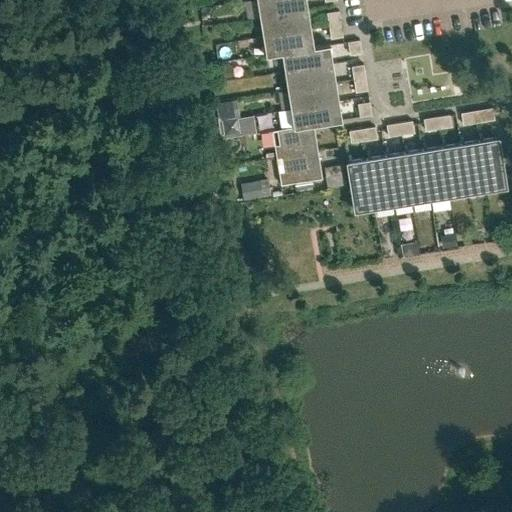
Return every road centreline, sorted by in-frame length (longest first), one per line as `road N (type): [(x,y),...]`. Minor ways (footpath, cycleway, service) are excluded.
road 1 (track): [(127,0),(205,306)]
road 2 (track): [(205,306),(248,469)]
